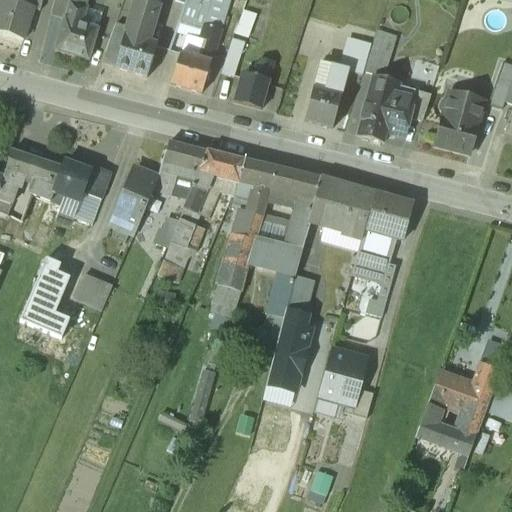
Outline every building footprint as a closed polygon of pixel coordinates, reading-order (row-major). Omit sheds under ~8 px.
[(1,0),(0,0),(0,1),(0,35),(22,42),(31,11),(32,10),(18,5),(1,0)] [(42,0),(19,0),(18,5),(32,10),(31,11),(38,13),(42,0)] [(87,0),(54,0),(50,16),(63,20),(64,21),(69,4),(86,9),(86,8),(85,8),(87,0)] [(134,0),(125,30),(123,37),(138,41),(143,25),(152,28),(160,0),(134,0)] [(214,0),(209,16),(207,15),(203,26),(219,31),(227,6),(214,0)] [(201,7),(186,1),(184,5),(178,24),(193,29),(201,7)] [(86,9),(69,4),(64,21),(80,26),(85,11),(86,9)] [(85,11),(80,26),(97,31),(101,17),(85,11)] [(97,31),(80,26),(64,21),(63,20),(53,51),(87,62),(97,31)] [(203,26),(197,43),(202,44),(197,61),(210,64),(220,31),(219,31),(203,26)] [(101,66),(113,69),(123,37),(125,30),(114,27),(101,66)] [(138,41),(123,37),(113,69),(146,79),(156,47),(138,41)] [(369,46),(348,40),(341,63),(353,66),(363,68),(369,46)] [(231,41),(220,75),(232,79),(243,45),(231,41)] [(370,51),(362,73),(377,77),(384,55),(370,51)] [(197,61),(179,55),(169,86),(200,95),(210,64),(197,61)] [(273,64),(255,59),(254,65),(257,66),(254,79),(268,83),(273,64)] [(347,71),(318,64),(311,90),(340,97),(343,84),(347,71)] [(511,68),(501,65),(487,107),(500,111),(501,109),(511,76),(511,68)] [(363,68),(353,66),(351,72),(361,75),(363,68)] [(351,72),(347,71),(343,84),(357,88),(361,75),(351,72)] [(254,79),(241,75),(233,104),(260,112),(268,83),(254,79)] [(511,76),(501,109),(511,112),(511,76)] [(391,87),(372,82),(372,81),(371,81),(365,104),(391,111),(394,98),(409,102),(411,92),(403,90),(391,87)] [(340,97),(311,90),(303,123),(331,130),(340,97)] [(409,102),(394,98),(391,111),(385,134),(397,138),(403,134),(407,119),(406,119),(413,93),(411,92),(409,102)] [(430,97),(413,93),(406,119),(407,119),(421,124),(430,97)] [(482,105),(448,96),(447,100),(441,104),(439,112),(442,118),(442,119),(475,128),(482,105)] [(365,104),(364,104),(356,137),(382,144),(385,134),(391,111),(365,104)] [(475,128),(442,119),(434,148),(468,156),(475,128)] [(206,154),(167,145),(161,165),(158,174),(175,178),(193,183),(206,154)] [(1,179),(0,183),(0,191),(4,193),(1,203),(8,206),(14,188),(22,192),(27,180),(14,175),(20,156),(10,152),(1,179)] [(243,163),(206,154),(193,183),(191,188),(206,194),(209,184),(232,194),(237,183),(243,163)] [(61,170),(20,156),(14,175),(27,180),(35,182),(33,188),(51,195),(61,170)] [(61,170),(51,195),(62,199),(77,205),(81,195),(88,173),(88,172),(64,163),(61,170)] [(273,170),(243,163),(237,183),(253,187),(267,191),(273,170)] [(111,175),(91,167),(88,172),(88,173),(81,195),(101,202),(111,175)] [(318,181),(273,170),(267,191),(293,198),(301,200),(311,202),(312,202),(318,181)] [(133,171),(109,227),(133,237),(152,192),(157,181),(156,181),(133,171)] [(175,178),(158,174),(156,181),(157,181),(152,192),(170,196),(175,178)] [(372,197),(318,181),(312,202),(307,224),(341,234),(342,230),(362,235),(363,232),(372,197)] [(229,202),(232,194),(209,184),(206,194),(191,188),(182,209),(196,215),(206,219),(216,196),(229,202)] [(267,191),(253,187),(246,214),(239,213),(231,238),(253,244),(254,241),(254,240),(267,191)] [(372,197),(363,232),(395,241),(398,241),(403,224),(405,225),(410,206),(372,196),(372,197)] [(293,198),(286,229),(292,230),(297,211),(299,212),(301,200),(293,198)] [(62,199),(59,208),(55,220),(70,226),(77,205),(62,199)] [(17,200),(12,215),(25,220),(30,205),(17,200)] [(292,230),(286,229),(281,247),(300,252),(306,230),(304,230),(311,202),(301,200),(299,212),(297,211),(292,230)] [(1,203),(0,202),(0,214),(4,216),(8,206),(1,203)] [(191,226),(196,215),(182,209),(164,264),(180,271),(187,259),(194,255),(195,255),(199,230),(191,226)] [(170,235),(159,231),(154,245),(165,249),(170,235)] [(395,241),(363,232),(362,235),(350,278),(352,278),(352,277),(381,285),(386,266),(388,266),(395,241)] [(247,267),(253,244),(231,238),(215,288),(239,294),(247,267)] [(292,278),(300,252),(281,247),(254,241),(253,244),(247,267),(273,273),(292,278)] [(58,268),(45,262),(19,323),(60,340),(68,322),(53,316),(68,281),(55,275),(58,268)] [(388,266),(386,266),(381,285),(378,297),(398,302),(406,271),(388,266)] [(292,278),(273,273),(262,319),(281,323),(284,313),(292,278)] [(111,289),(83,277),(73,301),(100,313),(111,289)] [(292,278),(284,313),(306,319),(309,310),(305,309),(311,284),(292,278)] [(233,317),(239,294),(215,288),(209,310),(233,317)] [(398,302),(378,297),(372,318),(391,324),(398,302)] [(303,330),(306,319),(284,313),(281,323),(278,337),(271,363),(265,387),(294,394),(310,332),(303,330)] [(271,363),(278,337),(255,331),(248,357),(271,363)] [(488,348),(481,368),(498,374),(505,354),(488,348)] [(330,354),(317,400),(345,408),(352,409),(356,392),(364,363),(330,354)] [(466,406),(484,412),(492,390),(498,374),(481,368),(478,376),(477,375),(472,390),(466,406)] [(203,373),(189,422),(198,425),(212,376),(203,373)] [(472,390),(438,377),(427,407),(440,412),(443,405),(463,413),(466,406),(472,390)] [(484,412),(482,418),(511,428),(511,397),(492,390),(484,412)] [(343,415),(365,422),(372,397),(356,392),(352,409),(345,408),(343,415)] [(484,412),(466,406),(463,413),(460,422),(457,435),(451,453),(467,459),(482,418),(484,412)] [(457,435),(435,427),(440,412),(427,407),(415,439),(451,453),(457,435)] [(326,504),(334,476),(318,472),(310,500),(326,504)] [(250,511),(253,505),(229,495),(221,511),(250,511)]
